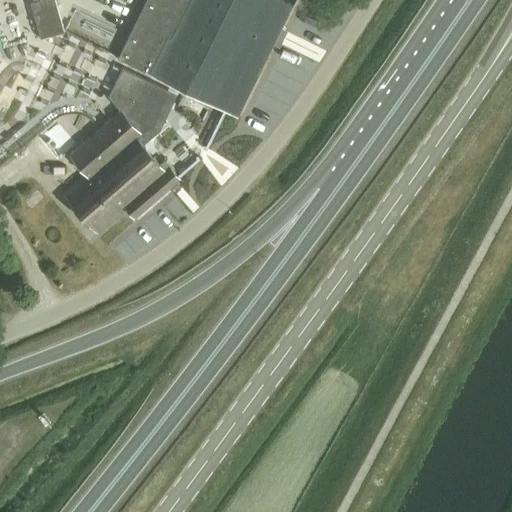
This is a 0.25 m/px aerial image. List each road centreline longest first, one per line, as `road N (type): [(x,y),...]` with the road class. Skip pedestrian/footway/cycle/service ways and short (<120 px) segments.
road 1 (secondary): [(168,511),(511,32)]
road 2 (unclassified): [(0,336),(112,285),(208,215),(282,135),(372,0)]
road 3 (trunk): [(88,511),(331,194)]
road 4 (trunk): [(331,194),(162,307),(0,378)]
road 5 (trunk): [(331,194),(464,0)]
